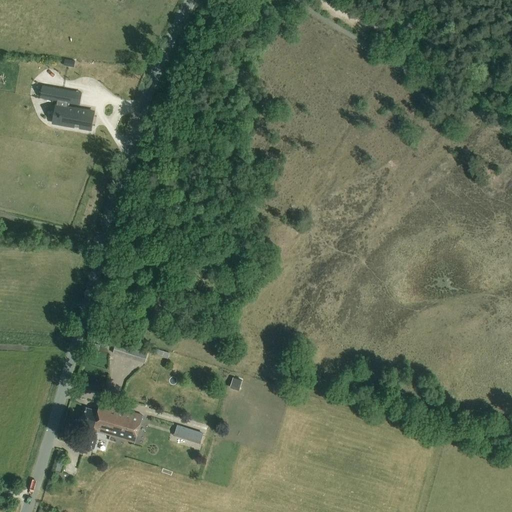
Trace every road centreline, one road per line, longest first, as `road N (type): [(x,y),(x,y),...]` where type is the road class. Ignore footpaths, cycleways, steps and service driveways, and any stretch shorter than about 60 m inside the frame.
road 1 (tertiary): [(26,511),(139,120),(192,0)]
road 2 (track): [(511,114),(345,12)]
